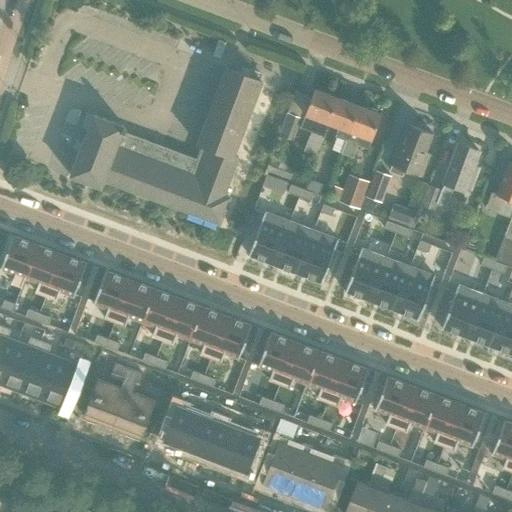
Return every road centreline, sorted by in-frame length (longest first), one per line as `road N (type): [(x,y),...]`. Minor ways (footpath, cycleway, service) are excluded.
road 1 (residential): [(0,207),(511,397)]
road 2 (residential): [(511,116),(205,0)]
road 3 (residential): [(210,511),(0,430)]
